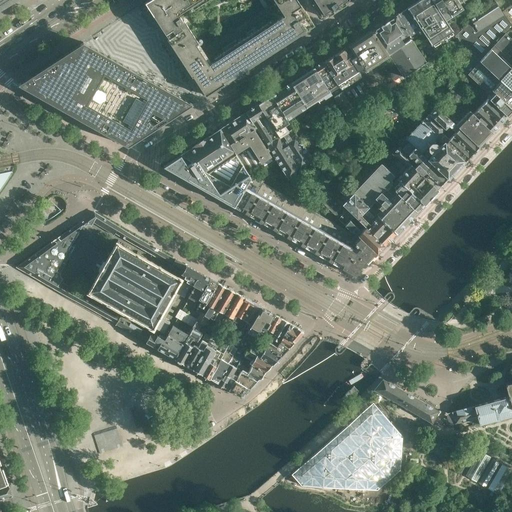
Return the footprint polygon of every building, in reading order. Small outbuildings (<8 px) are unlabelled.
[(0,0),(0,8),(8,4),(9,4),(10,3),(12,2),(11,2),(12,2),(14,0),(0,0)] [(205,96),(224,84),(224,83),(243,71),(244,71),(273,53),(291,41),(290,40),(295,37),(295,38),(301,34),(300,33),(303,32),(304,33),(314,26),(301,5),(300,5),(297,0),(148,0),(145,2),(158,22),(157,23),(192,77),(193,77),(205,96)] [(349,0),(311,0),(314,4),(312,5),(317,12),(318,11),(322,17),(327,14),(328,17),(346,5),(345,3),(349,0)] [(452,30),(444,17),(432,0),(419,0),(416,2),(416,3),(408,8),(407,8),(396,16),(408,34),(420,26),(431,44),(452,30)] [(459,3),(464,0),(432,0),(444,17),(459,7),(456,2),(458,1),(459,3)] [(504,16),(502,12),(497,4),(471,21),(478,32),(504,16)] [(511,6),(510,4),(502,12),(504,16),(511,27),(511,28),(511,29),(511,28),(511,6)] [(426,62),(411,39),(403,44),(400,39),(408,34),(396,16),(396,15),(393,17),(389,21),(388,20),(380,26),(375,29),(373,30),(373,31),(403,77),(412,72),(413,73),(418,70),(417,69),(426,62)] [(511,63),(507,58),(509,56),(506,53),(511,47),(511,40),(506,35),(511,29),(511,28),(511,27),(504,16),(478,32),(471,21),(469,22),(463,29),(456,36),(461,43),(511,91),(511,63)] [(463,29),(469,22),(467,18),(459,23),(463,29)] [(403,77),(373,31),(370,32),(347,47),(344,49),(374,96),(375,97),(381,93),(380,91),(403,77)] [(193,104),(125,66),(83,42),(18,85),(128,146),(193,104)] [(511,91),(461,43),(446,53),(450,56),(477,82),(488,93),(492,90),(511,108),(511,91)] [(374,96),(344,49),(323,63),(338,86),(342,92),(353,109),(374,96)] [(439,68),(450,56),(446,53),(432,62),(438,67),(439,68)] [(473,114),(431,75),(438,67),(432,62),(429,64),(424,68),(406,79),(436,107),(429,114),(445,128),(448,125),(455,131),(452,135),(471,153),(478,145),(491,131),(499,124),(480,106),(473,114)] [(338,86),(323,63),(321,64),(320,64),(317,67),(316,66),(316,67),(315,68),(314,68),(329,92),(338,86)] [(331,94),(329,92),(314,68),(291,83),(303,102),(305,106),(316,99),(318,102),(331,94)] [(506,116),(485,96),(488,93),(477,82),(470,89),(484,102),(480,106),(499,124),(506,116)] [(303,102),(291,83),(271,96),(284,115),(303,102)] [(511,109),(511,108),(492,90),(488,93),(485,96),(506,116),(511,109)] [(353,109),(342,92),(333,98),(338,104),(345,116),(353,109)] [(312,159),(295,133),(294,133),(291,129),(288,131),(284,126),(288,123),(284,117),(285,117),(284,115),(271,96),(258,104),(246,112),(260,134),(273,154),(277,160),(289,178),(300,171),(297,168),(312,159)] [(346,118),(345,116),(338,104),(334,106),(343,120),(346,118)] [(269,156),(256,136),(260,134),(246,112),(220,129),(238,157),(239,157),(251,176),(252,176),(277,160),(273,154),(269,156)] [(447,178),(466,157),(471,153),(452,135),(449,139),(441,132),(445,128),(429,114),(392,154),(404,166),(399,172),(393,166),(390,169),(384,163),(383,164),(394,175),(405,185),(424,203),(440,186),(447,178)] [(251,176),(239,157),(238,157),(220,129),(220,130),(216,132),(211,135),(207,138),(207,137),(194,146),(193,146),(193,147),(189,149),(182,154),(181,155),(180,155),(163,166),(234,206),(251,176)] [(337,129),(329,137),(341,149),(349,141),(337,129)] [(416,211),(398,193),(390,185),(393,182),(390,180),(394,175),(383,164),(382,163),(354,193),(396,233),(416,211)] [(0,191),(2,188),(13,173),(11,172),(0,174),(0,191)] [(340,192),(320,173),(315,178),(335,197),(340,192)] [(360,238),(252,176),(251,176),(234,206),(234,207),(235,207),(248,214),(248,215),(249,215),(262,222),(262,223),(263,222),(276,230),(276,231),(277,230),(290,238),(289,238),(290,239),(290,238),(304,246),(303,246),(304,247),(304,246),(317,254),(318,254),(331,262),(332,262),(345,269),(345,270),(346,270),(354,275),(354,276),(355,276),(355,275),(355,274),(366,263),(367,263),(367,262),(371,258),(377,253),(360,238)] [(424,203),(405,185),(398,193),(416,211),(424,203)] [(396,233),(354,193),(343,204),(366,226),(385,244),(396,233)] [(80,295),(81,293),(61,282),(63,278),(61,277),(60,276),(60,275),(60,274),(60,273),(71,253),(75,246),(85,227),(86,226),(87,225),(88,225),(89,225),(90,225),(91,226),(93,222),(114,235),(115,233),(119,227),(117,226),(117,225),(95,212),(60,236),(51,242),(16,267),(50,286),(65,296),(85,306),(85,307),(86,307),(91,310),(92,311),(92,310),(98,313),(97,314),(98,314),(99,314),(104,317),(105,318),(105,317),(110,320),(111,321),(115,314),(80,295)] [(385,244),(366,226),(361,231),(350,221),(345,226),(352,232),(353,231),(360,238),(377,253),(385,244)] [(153,246),(139,238),(137,237),(137,238),(136,237),(136,236),(135,236),(128,232),(127,231),(127,232),(119,227),(115,233),(130,242),(171,266),(175,259),(168,255),(167,254),(159,250),(159,249),(158,249),(154,247),(154,246),(153,246)] [(184,296),(190,285),(182,281),(183,279),(181,278),(182,276),(179,274),(178,276),(161,267),(162,265),(160,263),(159,265),(139,254),(140,252),(138,251),(137,253),(119,243),(120,241),(118,240),(117,242),(117,241),(116,242),(114,241),(113,243),(115,244),(110,253),(108,252),(107,254),(109,255),(96,278),(94,277),(93,279),(95,280),(90,289),(88,288),(87,290),(89,291),(89,292),(88,294),(91,295),(92,293),(109,303),(108,305),(110,306),(111,304),(131,315),(130,317),(132,318),(134,316),(151,326),(150,328),(152,329),(153,327),(154,327),(156,328),(157,327),(164,331),(170,320),(164,317),(177,292),(184,296)] [(182,273),(186,265),(175,259),(171,266),(171,267),(182,273)] [(199,298),(210,278),(186,265),(182,273),(185,275),(184,277),(187,279),(187,280),(195,284),(193,288),(192,288),(191,289),(192,289),(191,290),(192,290),(189,296),(195,300),(196,297),(199,298)] [(201,312),(218,283),(210,278),(199,298),(202,300),(196,310),(201,312)] [(210,317),(227,288),(218,283),(201,312),(197,319),(196,320),(201,322),(203,324),(208,316),(210,317)] [(224,313),(236,293),(227,288),(210,317),(214,320),(220,310),(224,313)] [(232,319),(245,298),(236,293),(224,313),(228,315),(222,325),(226,327),(224,331),(225,331),(232,319)] [(247,331),(261,307),(245,298),(232,319),(236,321),(239,316),(248,321),(243,329),(247,331)] [(264,333),(267,328),(275,315),(261,307),(247,331),(239,345),(247,349),(248,350),(251,344),(259,330),(264,333)] [(187,336),(175,329),(181,319),(192,326),(196,320),(197,319),(182,310),(174,326),(173,326),(167,337),(161,333),(160,335),(159,335),(158,336),(156,335),(155,337),(146,332),(142,339),(157,347),(175,357),(187,336)] [(146,332),(120,317),(115,314),(111,321),(116,323),(116,324),(142,339),(146,332)] [(275,328),(281,318),(275,315),(267,328),(269,329),(271,326),(275,328)] [(302,332),(301,330),(290,323),(281,318),(275,328),(270,336),(268,341),(271,343),(274,339),(279,342),(283,335),(293,341),(302,332)] [(189,343),(192,338),(196,341),(201,332),(197,330),(201,322),(196,320),(192,326),(187,336),(175,357),(174,357),(184,362),(193,346),(189,343)] [(233,336),(225,331),(223,335),(231,340),(233,336)] [(212,354),(221,339),(221,338),(213,333),(211,336),(193,367),(202,373),(212,354)] [(193,367),(211,336),(206,334),(199,347),(194,344),(193,346),(184,362),(193,367)] [(223,335),(221,338),(221,339),(229,344),(229,343),(231,340),(223,335)] [(293,341),(283,335),(279,342),(288,347),(293,341)] [(288,347),(279,342),(274,339),(271,343),(268,341),(265,346),(280,355),(288,347)] [(228,363),(237,348),(229,343),(229,344),(224,351),(209,377),(217,381),(228,363)] [(280,355),(265,346),(262,350),(251,344),(248,350),(272,363),(280,355)] [(209,377),(224,351),(221,349),(217,356),(212,354),(202,373),(209,377)] [(264,371),(272,363),(248,350),(247,349),(244,354),(253,359),(251,364),(252,365),(264,372),(264,371)] [(231,377),(234,371),(236,368),(239,363),(241,360),(236,358),(232,365),(228,363),(217,381),(217,382),(229,388),(234,379),(231,377)] [(257,380),(264,372),(252,365),(249,369),(239,363),(236,368),(241,371),(239,374),(234,371),(231,377),(234,379),(249,388),(257,380)] [(511,375),(504,377),(509,396),(474,405),(474,406),(446,413),(449,425),(477,417),(479,424),(511,415),(511,375)] [(249,388),(234,379),(229,388),(240,394),(240,395),(243,394),(249,388)] [(432,425),(440,412),(390,383),(382,396),(432,425)] [(353,397),(359,391),(353,386),(345,395),(341,399),(346,404),(353,397)] [(400,470),(402,436),(373,402),(291,474),(301,485),(377,490),(400,470)] [(136,442),(132,431),(116,436),(114,430),(94,436),(98,448),(114,443),(116,448),(136,442)] [(477,480),(492,456),(481,450),(466,474),(477,480)] [(486,485),(500,461),(494,457),(480,482),(486,485)] [(0,487),(9,485),(3,469),(3,468),(0,469),(0,467),(0,463),(1,463),(0,460),(0,487)] [(499,493),(511,470),(511,467),(502,462),(488,487),(499,493)] [(0,498),(12,495),(9,484),(9,485),(0,487),(0,498)]
